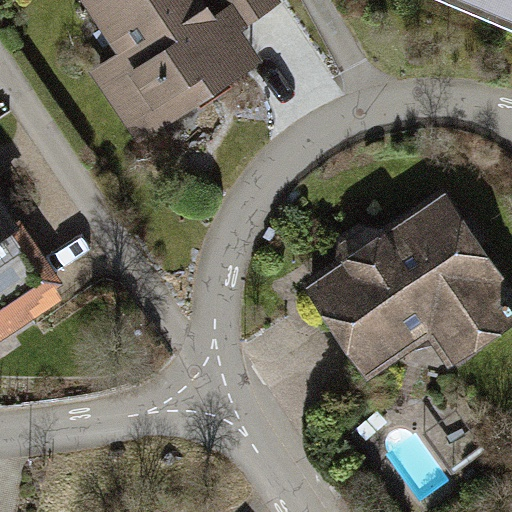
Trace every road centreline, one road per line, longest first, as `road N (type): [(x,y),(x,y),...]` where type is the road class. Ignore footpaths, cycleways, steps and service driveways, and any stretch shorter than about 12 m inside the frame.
road 1 (residential): [(189,348),(230,222),(297,141),(392,102),(460,100),(511,116)]
road 2 (residential): [(220,395),(0,425)]
road 3 (residential): [(295,511),(220,395)]
